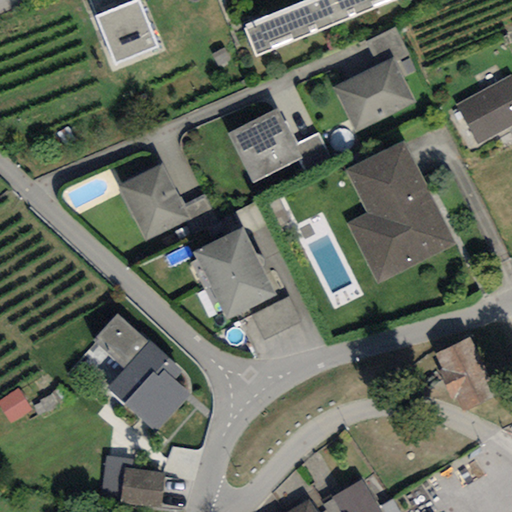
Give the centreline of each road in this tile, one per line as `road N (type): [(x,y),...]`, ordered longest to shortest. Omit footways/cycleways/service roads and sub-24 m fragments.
road 1 (unknown): [(31,195),(356,45)]
road 2 (residential): [(0,165),(238,385)]
road 3 (residential): [(238,385),(511,305)]
road 4 (unknown): [(507,307),(449,145),(424,154)]
road 5 (residential): [(199,511),(238,385)]
